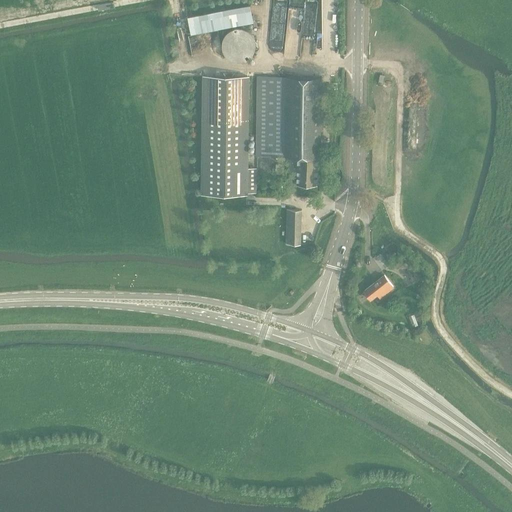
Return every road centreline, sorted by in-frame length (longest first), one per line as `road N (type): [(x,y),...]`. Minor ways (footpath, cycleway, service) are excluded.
road 1 (unclassified): [(310,331),(352,200),(359,0)]
road 2 (secondary): [(310,331),(193,299),(64,299)]
road 3 (secondary): [(64,299),(194,315),(304,347)]
road 4 (secondary): [(493,451),(370,358),(310,331)]
road 5 (secondary): [(304,347),(493,451)]
